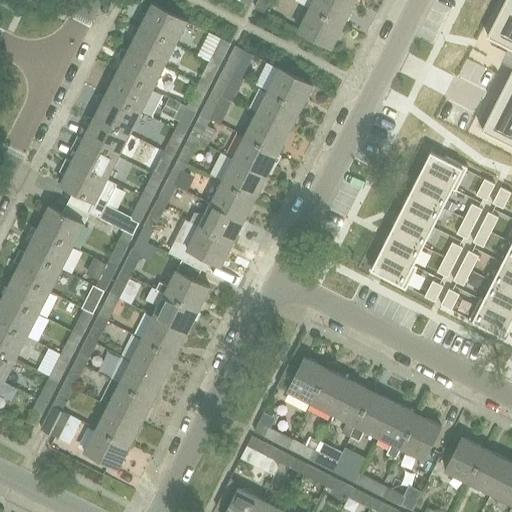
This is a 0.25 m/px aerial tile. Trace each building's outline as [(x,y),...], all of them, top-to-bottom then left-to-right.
[(264,13),(270,0),(259,0),(255,8),(264,13)] [(355,2),(350,0),(294,0),(295,0),(310,8),(311,9),(343,25),(355,2)] [(152,4),(152,5),(145,2),(141,11),(147,14),(141,27),(175,45),(187,21),(152,4)] [(496,102),(482,130),(508,144),(511,145),(511,6),(509,12),(502,8),(487,36),(511,48),(511,89),(504,106),(496,102)] [(332,48),(343,25),(311,9),(310,8),(298,31),(332,48)] [(164,67),(175,45),(141,27),(139,29),(133,26),(130,33),(136,37),(129,49),(129,50),(164,67)] [(221,39),(210,62),(219,67),(230,44),(229,43),(221,39)] [(236,46),(224,69),(241,78),(253,55),(236,46)] [(153,89),(164,67),(129,50),(129,49),(128,52),(122,49),(118,56),(124,59),(118,72),(153,89)] [(210,62),(198,85),(207,89),(219,67),(210,62)] [(244,79),(241,78),(224,69),(213,92),(222,96),(233,101),(244,79)] [(301,108),(312,85),(280,69),(268,92),(301,108)] [(141,112),(153,89),(118,72),(117,74),(110,71),(107,78),(113,81),(106,94),(140,112),(141,112)] [(187,107),(196,112),(207,89),(198,85),(187,106),(187,107)] [(201,114),(210,119),(222,96),(213,92),(201,114)] [(289,131),(301,108),(268,92),(256,114),(289,131)] [(130,134),(141,112),(140,112),(106,94),(105,97),(99,94),(95,101),(101,104),(95,117),(96,117),(130,134)] [(180,121),(175,129),(184,134),(196,112),(187,107),(187,106),(174,99),(166,114),(180,121)] [(190,137),(199,141),(200,139),(208,143),(215,130),(207,125),(210,119),(201,114),(190,137)] [(278,153),(289,131),(256,114),(245,137),(278,153)] [(118,157),(130,134),(96,117),(95,117),(94,119),(88,116),(84,123),(90,126),(84,139),(118,157)] [(164,152),(173,156),(184,134),(175,129),(164,152)] [(77,136),(72,146),(78,149),(72,162),(106,179),(107,179),(118,157),(84,139),(83,139),(77,136)] [(178,159),(187,164),(199,141),(190,137),(178,159)] [(267,176),(278,153),(245,137),(234,159),(267,176)] [(153,174),(162,179),(173,156),(164,152),(153,174)] [(428,158),(421,172),(453,189),(452,190),(456,191),(468,168),(445,156),(444,158),(443,158),(442,158),(431,152),(428,158)] [(117,184),(107,179),(106,179),(72,162),(66,158),(61,168),(67,171),(60,185),(94,202),(89,212),(100,218),(117,184)] [(167,182),(176,186),(187,164),(178,159),(167,182)] [(255,198),(267,176),(234,159),(222,182),(255,198)] [(191,164),(184,178),(200,186),(207,171),(191,164)] [(421,172),(411,191),(443,208),(452,190),(453,189),(421,172)] [(141,197),(150,202),(162,179),(153,174),(141,197)] [(484,179),(476,195),(487,200),(495,184),(484,179)] [(164,209),(176,186),(167,182),(155,204),(164,209)] [(244,221),(255,198),(222,182),(211,204),(244,221)] [(501,187),(492,203),(503,209),(511,193),(501,187)] [(179,190),(176,203),(192,207),(195,194),(179,190)] [(411,191),(401,211),(433,227),(443,208),(411,191)] [(141,197),(124,230),(133,235),(138,224),(150,202),(141,197)] [(472,203),(464,218),(475,224),(482,209),(472,203)] [(164,209),(155,204),(144,227),(153,232),(164,209)] [(232,243),(244,221),(211,204),(204,217),(195,213),(191,222),(199,226),(232,243)] [(84,224),(49,206),(48,209),(42,206),(38,213),(44,216),(38,229),(73,247),(84,224)] [(401,211),(391,230),(424,246),(433,227),(401,211)] [(488,212),(480,227),(491,232),(499,217),(488,212)] [(464,218),(457,233),(467,239),(475,224),(464,218)] [(221,266),(232,243),(199,226),(188,249),(221,266)] [(38,229),(38,230),(32,227),(27,236),(33,239),(26,252),(61,269),(73,247),(38,229)] [(480,227),(473,242),(484,247),(491,232),(480,227)] [(115,269),(127,246),(133,235),(124,230),(118,241),(106,264),(115,269)] [(391,230),(381,249),(414,266),(414,265),(424,246),(391,230)] [(132,249),(121,272),(130,276),(147,242),(138,238),(132,249)] [(452,242),(445,257),(455,262),(463,247),(452,242)] [(511,243),(502,262),(511,267),(511,243)] [(375,264),(372,269),(383,275),(383,276),(384,276),(383,278),(406,290),(418,266),(414,265),(414,266),(381,249),(374,263),(375,264)] [(50,292),(61,269),(26,252),(26,253),(20,250),(15,258),(21,261),(15,274),(50,292)] [(469,250),(461,265),(472,271),(479,256),(469,250)] [(445,257),(437,272),(448,277),(455,262),(445,257)] [(511,267),(502,262),(493,281),(511,291),(511,267)] [(115,269),(106,264),(95,286),(104,291),(115,269)] [(461,265),(453,280),(464,286),(472,271),(461,265)] [(177,271),(169,287),(160,282),(157,290),(156,290),(198,311),(210,288),(177,271)] [(110,294),(119,299),(130,276),(121,272),(110,294)] [(38,315),(50,292),(15,274),(14,277),(7,274),(4,281),(10,284),(3,297),(38,315)] [(433,281),(424,297),(435,302),(443,286),(433,281)] [(483,300),(483,301),(511,315),(511,291),(493,281),(483,300)] [(84,309),(92,314),(104,291),(95,286),(84,309)] [(153,317),(186,334),(198,311),(156,290),(157,290),(152,287),(146,300),(159,306),(153,317)] [(449,289),(441,305),(451,310),(460,294),(449,289)] [(110,294),(98,317),(107,321),(119,299),(110,294)] [(0,323),(27,337),(38,315),(3,297),(2,299),(0,298),(0,323)] [(480,298),(468,321),(490,333),(492,331),(493,332),(493,331),(505,337),(508,331),(511,323),(511,315),(483,301),(483,300),(480,298)] [(84,309),(72,332),(81,336),(92,314),(84,309)] [(98,317),(87,339),(96,344),(107,321),(98,317)] [(175,356),(186,334),(153,317),(142,339),(175,356)] [(0,352),(15,360),(27,337),(0,323),(0,352)] [(72,332),(61,354),(69,359),(81,336),(72,332)] [(87,339),(75,362),(84,367),(96,344),(87,339)] [(163,379),(175,356),(142,339),(130,362),(163,379)] [(0,380),(4,382),(15,360),(0,352),(0,380)] [(61,354),(49,377),(58,382),(69,359),(61,354)] [(311,402),(328,369),(305,357),(288,390),(311,402)] [(75,362),(64,384),(73,389),(84,367),(75,362)] [(152,402),(163,379),(130,362),(119,385),(152,402)] [(333,413),(350,380),(328,369),(311,402),(333,413)] [(49,377),(38,399),(47,403),(58,382),(49,377)] [(350,436),(373,391),(350,380),(333,413),(348,421),(342,433),(350,436)] [(64,384),(53,406),(62,411),(73,389),(64,384)] [(140,424),(152,402),(119,385),(107,407),(140,424)] [(378,436),(395,403),(373,391),(350,436),(360,441),(365,430),(378,436)] [(35,426),(47,403),(38,399),(26,422),(35,426)] [(401,448),(418,414),(395,403),(378,436),(392,443),(386,454),(395,458),(401,448)] [(62,411),(53,406),(41,429),(58,438),(70,415),(62,411)] [(130,445),(140,424),(107,407),(97,429),(130,445)] [(424,460),(441,426),(418,414),(401,448),(424,460)] [(288,448),(292,439),(269,427),(259,422),(254,431),(288,448)] [(118,468),(130,445),(97,429),(85,451),(118,468)] [(280,462),(285,453),(252,436),(247,445),(258,450),(280,462)] [(468,482),(485,449),(462,437),(445,470),(468,482)] [(288,448),(310,459),(314,450),(292,439),(288,448)] [(491,493),(508,460),(485,449),(468,482),(491,493)] [(310,459),(333,471),(337,462),(314,450),(310,459)] [(303,473),(307,464),(285,453),(280,462),(303,473)] [(511,504),(511,462),(508,460),(491,493),(511,504)] [(333,471),(355,482),(360,473),(337,462),(333,471)] [(303,473),(325,485),(330,476),(307,464),(303,473)] [(355,482),(378,493),(382,485),(360,473),(355,482)] [(325,485),(348,496),(352,487),(330,476),(325,485)] [(254,511),(262,498),(239,487),(241,483),(229,477),(215,506),(225,511),(254,511)] [(405,496),(382,485),(378,493),(401,505),(405,496)] [(348,496),(370,508),(375,499),(352,487),(348,496)] [(282,511),(284,510),(262,498),(254,511),(282,511)] [(397,511),(398,511),(375,499),(370,508),(378,511),(397,511)]
